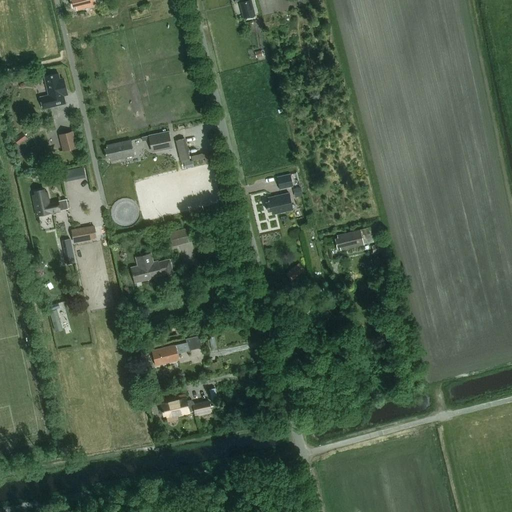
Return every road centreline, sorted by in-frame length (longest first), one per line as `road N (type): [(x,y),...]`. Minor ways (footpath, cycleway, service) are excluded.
road 1 (residential): [(319,511),(192,0)]
road 2 (residential): [(103,200),(56,0)]
